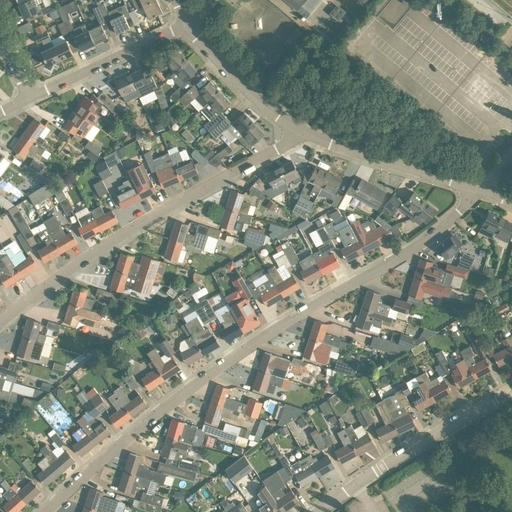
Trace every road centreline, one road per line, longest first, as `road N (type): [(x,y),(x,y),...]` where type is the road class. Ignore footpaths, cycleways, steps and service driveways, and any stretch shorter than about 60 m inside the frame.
road 1 (unclassified): [(42,511),(136,422),(309,306),(406,253),(483,189)]
road 2 (residential): [(0,313),(130,222),(299,132)]
road 3 (unclassified): [(319,511),(511,390)]
road 4 (unclassified): [(186,21),(27,96)]
road 5 (unclassified): [(299,132),(262,105),(186,21)]
